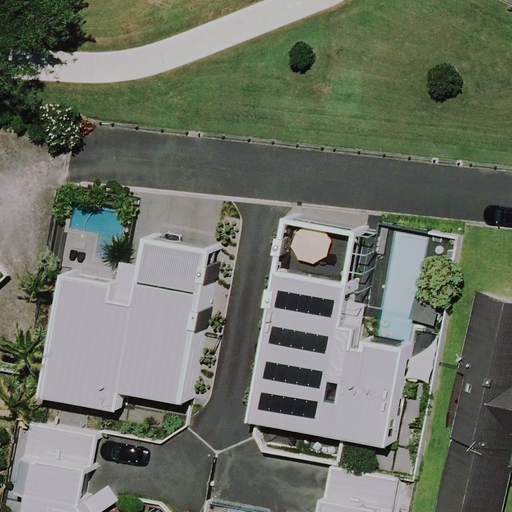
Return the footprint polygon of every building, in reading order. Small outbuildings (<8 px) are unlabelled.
[(219,247),(151,234),(145,266),(124,262),(120,285),(62,274),(39,395),(126,412),(130,392),(189,403),(219,247)] [(352,284),(285,272),(260,423),(393,445),(409,345),(344,334),(352,284)] [(511,298),(479,292),(434,511),(502,511),(511,470),(511,469),(511,298)] [(19,497),(31,499),(29,511),(89,511),(100,433),(29,423),(19,497)] [(393,511),(398,476),(331,467),(325,511),(393,511)]
